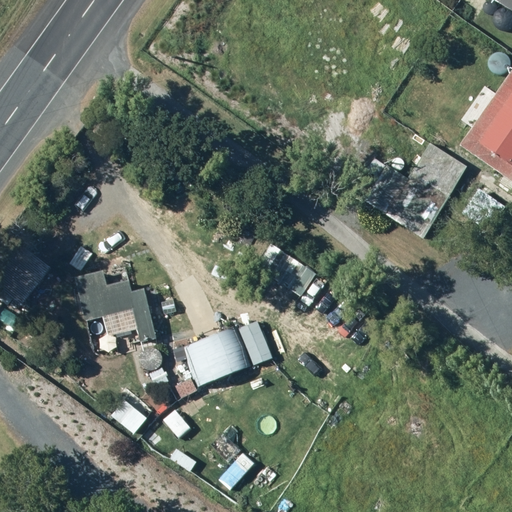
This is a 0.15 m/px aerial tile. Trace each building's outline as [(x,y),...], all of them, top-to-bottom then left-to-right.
[(511,101),(485,140),(511,157),(511,101)] [(373,202),(368,208),(380,216),(383,210),(427,237),(471,165),(435,143),(414,177),(392,163),(370,201),(373,202)] [(41,254),(53,265),(79,237),(67,226),(41,254)] [(23,254),(2,281),(20,296),(41,268),(23,254)] [(482,257),(465,279),(476,287),(493,266),(482,257)] [(123,265),(83,273),(92,318),(140,309),(147,341),(162,338),(151,286),(141,289),(138,276),(126,278),(123,265)] [(251,324),(264,299),(243,288),(230,313),(251,324)] [(169,316),(171,333),(185,331),(182,314),(169,316)] [(241,326),(186,346),(200,386),(255,366),(241,326)]
